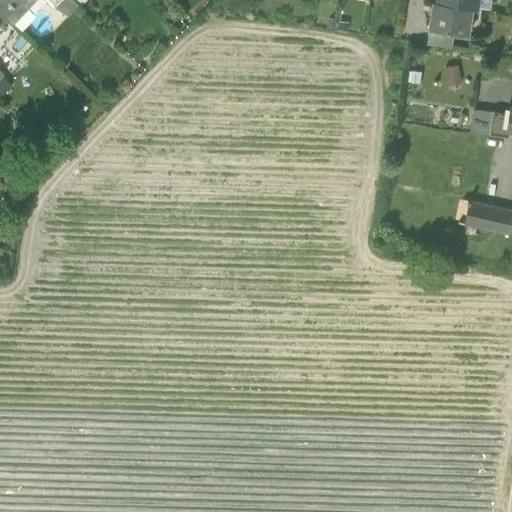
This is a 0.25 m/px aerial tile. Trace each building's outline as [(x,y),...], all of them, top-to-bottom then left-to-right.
[(23,3),(19,0),(0,0),(0,26),(7,20),(23,3)] [(28,9),(36,0),(19,0),(23,3),(7,20),(19,30),(33,14),(28,9)] [(46,0),(55,8),(62,0),(46,0)] [(73,0),(62,0),(55,8),(66,13),(76,2),(74,1),(73,0)] [(438,0),(438,2),(472,7),(477,8),(477,0),(438,0)] [(468,36),(472,7),(438,2),(433,1),(429,30),(454,34),(468,36)] [(427,45),(452,49),(454,34),(429,30),(427,45)] [(462,82),(459,64),(446,66),(449,84),(462,82)] [(488,135),(508,138),(511,118),(491,116),(488,135)] [(465,225),(509,234),(511,221),(511,210),(469,201),(465,225)]
